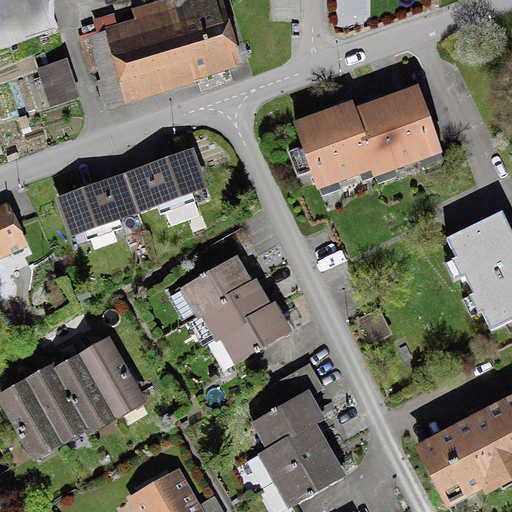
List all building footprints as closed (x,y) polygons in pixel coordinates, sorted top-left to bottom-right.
[(46,0),(0,0),(0,49),(57,29),(46,0)] [(127,89),(231,58),(213,0),(188,0),(174,4),(176,12),(92,39),(111,103),(130,96),(127,89)] [(375,175),(439,152),(416,91),(384,103),(354,114),(351,107),(324,117),(296,126),(304,147),(289,152),(298,175),(312,170),(318,188),(372,168),(375,175)] [(60,200),(73,236),(157,205),(161,215),(166,213),(169,222),(198,211),(191,193),(202,189),(189,154),(157,165),(93,188),(60,200)] [(0,250),(20,241),(7,213),(0,215),(0,250)] [(447,241),(491,331),(511,320),(511,236),(502,215),(447,241)] [(274,307),(269,309),(262,296),(255,283),(250,286),(244,275),(235,260),(205,277),(204,275),(200,277),(201,280),(183,290),(198,316),(203,313),(217,339),(208,344),(221,367),(227,368),(254,353),(256,355),(260,353),(258,350),(289,333),(280,318),(274,307)] [(374,342),(388,336),(377,313),(363,320),(374,342)] [(82,359),(112,412),(138,397),(108,344),(82,359)] [(56,374),(83,422),(86,426),(112,412),(82,359),(56,374)] [(278,383),(270,388),(283,411),(308,396),(308,397),(309,397),(323,389),(309,365),(304,368),(296,373),(290,376),(283,380),(278,383)] [(28,385),(58,437),(83,422),(56,374),(54,370),(28,385)] [(31,452),(58,437),(28,385),(1,400),(18,428),(31,452)] [(320,439),(313,426),(322,421),(315,409),(308,397),(308,396),(283,411),(278,414),(275,409),(272,412),(273,413),(254,424),(269,450),(248,462),(263,488),(276,511),(279,511),(309,497),(310,499),(313,497),(312,495),(343,477),(332,459),(328,451),(320,439)] [(511,402),(420,451),(447,503),(485,483),(489,491),(502,484),(499,479),(511,472),(511,474),(511,402)] [(0,438),(0,448),(12,469),(34,456),(31,452),(18,428),(0,438)] [(222,511),(214,498),(195,509),(175,474),(134,498),(141,511),(222,511)]
